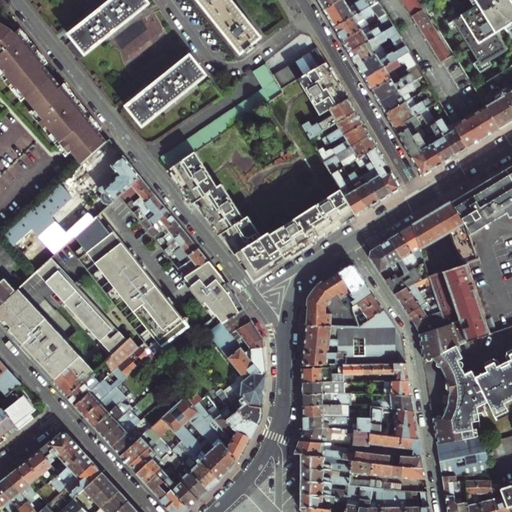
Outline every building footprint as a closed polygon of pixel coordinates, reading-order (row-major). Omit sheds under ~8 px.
[(113,0),(83,24),(69,35),(73,40),(67,45),(79,60),(150,5),(145,0),(113,0)] [(78,0),(85,10),(84,20),(101,9),(89,9),(102,0),(78,0)] [(197,0),(241,54),(245,50),(248,53),(255,48),(252,45),(261,38),(245,18),(231,0),(197,0)] [(318,0),(320,3),(324,10),(340,0),(318,0)] [(379,1),(378,0),(360,0),(349,7),(344,0),(340,0),(324,10),(330,20),(335,28),(379,1)] [(420,0),(401,0),(443,65),(447,62),(446,61),(455,56),(420,0)] [(511,0),(476,0),(479,4),(452,21),(481,67),(507,51),(497,33),(506,27),(508,31),(511,28),(511,0)] [(379,1),(335,28),(339,35),(342,41),(368,26),(369,25),(366,19),(371,16),(371,14),(374,13),(377,14),(380,19),(387,14),(379,1)] [(368,26),(342,41),(347,48),(350,53),(394,26),(387,14),(380,19),(382,22),(380,26),(371,31),(368,26)] [(0,66),(0,73),(13,89),(22,101),(45,129),(58,145),(65,154),(68,157),(73,153),(78,159),(83,165),(99,150),(105,145),(108,142),(104,138),(100,133),(103,130),(80,101),(67,85),(63,88),(47,67),(51,65),(23,30),(17,35),(15,32),(0,22),(0,66)] [(402,39),(394,26),(350,53),(354,60),(357,66),(384,50),(380,44),(386,41),(386,39),(388,38),(391,38),(394,44),(402,39)] [(67,33),(65,30),(57,35),(60,39),(67,33)] [(409,51),(402,39),(394,44),(397,49),(396,51),(394,53),(392,52),(387,55),(384,50),(357,66),(361,72),(365,78),(409,51)] [(302,58),(273,75),(281,89),(298,79),(327,63),(318,48),(315,49),(302,57),(302,58)] [(417,63),(409,51),(365,78),(369,85),(372,90),(397,75),(394,70),(401,66),(400,65),(405,62),(409,68),(410,68),(417,63)] [(140,95),(126,106),(143,127),(208,76),(191,55),(176,67),(140,95)] [(263,88),(161,158),(169,170),(171,169),(197,151),(283,92),(281,89),(273,75),(267,63),(253,71),(263,88)] [(337,81),(327,63),(298,79),(319,116),(323,114),(348,99),(337,81)] [(409,68),(397,75),(372,90),(375,97),(379,102),(417,80),(410,68),(409,68)] [(421,88),(417,80),(379,102),(383,109),(386,114),(413,98),(416,96),(414,92),(421,88)] [(511,90),(509,85),(501,90),(511,108),(511,90)] [(486,106),(486,107),(500,130),(509,124),(511,122),(511,108),(501,90),(493,95),(496,100),(486,106)] [(433,105),(439,101),(435,94),(429,98),(433,105)] [(417,105),(413,98),(386,114),(392,124),(398,135),(408,129),(404,122),(416,115),(420,113),(428,108),(433,105),(429,98),(417,105)] [(352,105),(348,99),(323,114),(326,120),(320,123),(316,123),(311,127),(309,122),(303,125),(311,139),(329,128),(356,112),(352,105)] [(439,101),(433,105),(428,108),(456,156),(462,153),(468,148),(452,122),(446,125),(438,113),(444,109),(439,101)] [(449,117),(452,122),(468,148),(484,139),(500,130),(486,107),(462,122),(456,113),(449,117)] [(434,133),(428,137),(444,163),(451,159),(456,156),(428,108),(420,113),(427,125),(430,126),(434,133)] [(359,119),(356,112),(329,128),(332,133),(319,141),(323,148),(337,139),(363,124),(359,119)] [(408,129),(432,170),(438,167),(444,163),(428,137),(423,140),(419,132),(418,133),(414,127),(421,123),(416,115),(404,122),(408,129)] [(366,129),(363,124),(337,139),(341,145),(333,150),(329,150),(326,152),(323,148),(318,151),(325,163),(343,152),(370,136),(366,129)] [(408,129),(398,135),(405,146),(423,176),(427,173),(432,170),(408,129)] [(373,141),(370,136),(343,152),(347,157),(328,168),(331,174),(343,167),(348,164),(362,156),(367,153),(377,147),(373,141)] [(388,166),(377,147),(367,153),(391,195),(396,192),(401,189),(388,166)] [(316,242),(356,217),(341,190),(270,234),(269,232),(261,236),(248,215),(244,218),(222,182),(218,185),(197,151),(171,169),(175,176),(171,178),(178,187),(181,186),(183,189),(193,204),(204,219),(207,218),(210,223),(220,239),(232,254),(235,256),(238,254),(255,281),(288,261),(316,242)] [(391,195),(367,153),(362,156),(369,172),(364,176),(380,202),(385,199),(391,195)] [(121,196),(142,177),(127,159),(125,156),(112,166),(120,175),(116,179),(116,180),(107,189),(104,187),(101,189),(101,193),(99,195),(102,198),(102,202),(104,204),(97,210),(101,214),(121,196)] [(511,166),(485,183),(460,198),(451,203),(464,224),(468,236),(506,213),(509,218),(511,215),(511,166)] [(362,213),(368,209),(352,182),(346,185),(341,177),(347,174),(346,172),(343,167),(331,174),(341,190),(356,217),(362,213)] [(375,205),(380,202),(364,176),(358,179),(354,172),(348,176),(352,182),(368,209),(375,205)] [(139,195),(149,187),(146,183),(142,177),(121,196),(124,200),(129,196),(131,198),(137,193),(139,195)] [(60,184),(4,234),(14,246),(32,229),(55,255),(76,236),(95,219),(88,212),(66,232),(52,216),(72,198),(60,184)] [(134,203),(139,209),(156,195),(153,191),(149,187),(139,195),(141,198),(134,203)] [(153,212),(163,204),(159,199),(156,195),(139,209),(137,211),(134,213),(141,222),(147,217),(146,215),(151,210),(153,212)] [(464,224),(451,203),(421,221),(413,226),(421,250),(450,233),(461,265),(466,263),(475,259),(468,236),(464,224)] [(153,227),(170,213),(166,208),(163,204),(153,212),(147,217),(141,222),(150,233),(152,231),(150,229),(153,227)] [(168,230),(177,222),(174,217),(170,213),(153,227),(160,235),(163,231),(166,229),(168,230)] [(95,219),(76,236),(160,350),(162,348),(163,349),(189,330),(185,325),(189,322),(186,318),(182,321),(173,309),(175,307),(169,299),(167,301),(141,267),(144,265),(141,262),(139,263),(132,255),(134,253),(132,249),(129,251),(114,231),(113,232),(100,215),(95,219)] [(174,239),(185,231),(181,227),(177,222),(168,230),(166,229),(163,231),(166,234),(161,239),(158,239),(156,241),(160,245),(165,241),(168,245),(174,239)] [(421,250),(413,226),(407,230),(401,234),(419,266),(425,262),(421,250)] [(165,251),(170,258),(192,240),(188,235),(185,231),(174,239),(177,242),(165,251)] [(390,240),(409,272),(419,266),(401,234),(394,238),(390,240)] [(170,258),(177,266),(181,263),(186,259),(199,249),(195,245),(192,240),(170,258)] [(379,246),(396,275),(399,279),(409,272),(390,240),(385,243),(379,246)] [(396,275),(379,246),(371,251),(370,255),(370,258),(386,282),(390,279),(391,281),(393,279),(393,278),(396,275)] [(186,278),(209,262),(204,255),(199,249),(186,259),(188,263),(184,266),(181,263),(177,266),(186,278)] [(59,263),(53,257),(38,271),(112,356),(127,342),(124,338),(119,332),(114,326),(108,320),(101,312),(96,305),(88,297),(83,290),(81,288),(76,283),(70,276),(65,270),(59,263)] [(211,281),(220,275),(218,273),(213,266),(209,262),(186,278),(188,280),(185,282),(214,319),(217,317),(212,311),(226,302),(220,294),(211,281)] [(425,262),(419,266),(409,272),(399,279),(396,275),(393,278),(393,279),(391,281),(390,279),(386,282),(392,290),(395,295),(407,287),(423,280),(430,277),(425,262)] [(461,265),(430,277),(434,288),(435,294),(442,313),(414,322),(419,334),(460,321),(466,342),(490,334),(466,263),(461,265)] [(344,296),(344,297),(367,283),(354,266),(351,265),(340,272),(331,278),(344,296)] [(220,294),(230,288),(228,286),(222,278),(220,275),(211,281),(220,294)] [(0,305),(16,291),(5,279),(2,281),(0,278),(0,305)] [(344,296),(331,278),(316,289),(315,288),(313,290),(309,296),(308,298),(306,313),(307,313),(306,325),(333,325),(333,314),(326,314),(326,308),(328,304),(329,304),(331,301),(330,300),(332,296),(337,293),(341,298),(344,296)] [(407,287),(395,295),(400,301),(402,305),(413,298),(427,291),(423,280),(407,287)] [(367,283),(344,297),(350,307),(372,292),(370,288),(367,283)] [(226,302),(236,295),(233,292),(230,288),(220,294),(226,302)] [(413,298),(402,305),(406,310),(409,315),(420,307),(417,302),(435,294),(434,288),(427,291),(413,298)] [(79,359),(16,291),(0,305),(0,324),(37,365),(53,382),(79,359)] [(372,292),(350,307),(353,313),(360,309),(363,313),(380,302),(376,297),(372,292)] [(420,307),(409,315),(411,318),(414,322),(442,313),(435,294),(417,302),(420,307)] [(223,324),(245,310),(242,304),(236,295),(226,302),(212,311),(217,317),(223,324)] [(380,302),(363,313),(356,317),(361,326),(361,325),(385,310),(383,307),(380,302)] [(237,331),(239,334),(255,325),(250,318),(245,310),(223,324),(230,334),(231,334),(237,331)] [(402,336),(385,310),(361,325),(361,326),(333,325),(306,325),(305,343),(303,356),(347,355),(347,365),(353,365),(363,365),(373,365),(384,365),(394,364),(407,364),(402,336)] [(460,321),(419,334),(420,335),(423,353),(424,360),(438,357),(440,363),(443,372),(446,385),(446,392),(447,400),(447,412),(446,418),(433,420),(435,432),(437,444),(477,437),(474,422),(478,421),(477,415),(481,414),(480,408),(489,403),(493,410),(497,408),(499,412),(509,407),(506,403),(511,400),(511,355),(508,358),(510,362),(509,363),(510,366),(501,371),(499,367),(497,369),(495,365),(486,370),(488,374),(477,380),(473,374),(466,378),(457,361),(463,358),(457,346),(466,342),(460,321)] [(235,382),(223,391),(241,414),(250,407),(262,408),(264,408),(266,389),(267,375),(263,375),(243,349),(231,334),(230,334),(223,324),(210,334),(241,374),(236,378),(235,382)] [(251,349),(264,348),(263,339),(260,334),(255,325),(239,334),(242,338),(240,339),(242,341),(244,340),(248,345),(251,349)] [(131,339),(127,342),(112,356),(104,363),(113,372),(118,367),(128,377),(153,353),(145,342),(138,348),(131,339)] [(263,375),(267,375),(265,360),(264,348),(251,349),(248,345),(243,349),(263,375)] [(347,355),(303,356),(303,360),(302,366),(328,366),(328,360),(335,360),(335,362),(343,361),(343,365),(347,365),(347,355)] [(92,374),(79,359),(53,382),(61,391),(66,397),(92,374)] [(384,365),(384,375),(388,375),(394,375),(394,364),(384,365)] [(394,364),(394,375),(397,375),(397,379),(397,382),(409,382),(409,379),(408,373),(407,364),(394,364)] [(344,376),(343,365),(342,365),(341,369),(339,369),(339,377),(332,377),(332,369),(302,370),(302,376),(302,383),(344,383),(344,376)] [(343,365),(344,376),(353,376),(353,365),(347,365),(343,365)] [(353,365),(353,376),(360,376),(363,376),(363,365),(353,365)] [(363,365),(363,376),(368,376),(373,376),(373,365),(363,365)] [(373,365),(373,376),(379,376),(384,375),(384,365),(373,365)] [(100,383),(75,406),(80,412),(85,417),(117,387),(128,377),(118,367),(113,372),(119,379),(114,384),(108,377),(100,383)] [(12,374),(8,369),(0,376),(0,390),(7,397),(18,387),(21,384),(12,374)] [(92,374),(66,397),(72,403),(75,406),(100,383),(95,377),(99,373),(96,370),(92,374)] [(409,382),(397,382),(394,382),(392,397),(412,397),(411,390),(409,382)] [(344,383),(302,383),(303,389),(303,396),(344,396),(344,383)] [(25,395),(18,387),(7,397),(5,399),(11,406),(5,411),(16,426),(28,417),(36,410),(24,396),(25,395)] [(117,387),(85,417),(91,424),(94,427),(121,402),(126,397),(117,387)] [(226,405),(220,410),(235,430),(251,439),(256,430),(259,424),(241,414),(223,391),(222,389),(217,393),(226,405)] [(197,392),(189,398),(194,405),(200,400),(203,398),(197,392)] [(187,396),(162,418),(171,428),(183,441),(220,481),(228,472),(238,462),(194,405),(189,398),(187,396)] [(344,396),(303,396),(303,401),(303,407),(324,407),(348,408),(352,408),(351,396),(344,396)] [(413,405),(412,397),(392,397),(381,397),(381,400),(378,404),(372,404),(371,411),(383,411),(397,411),(414,411),(413,405)] [(200,400),(194,405),(238,462),(239,461),(241,457),(246,448),(251,439),(235,430),(220,410),(218,408),(210,414),(200,400)] [(121,402),(94,427),(99,433),(103,437),(135,407),(132,403),(121,402)] [(135,407),(103,437),(109,443),(113,448),(143,419),(135,411),(139,407),(137,405),(135,407)] [(250,407),(241,414),(259,424),(261,420),(262,416),(262,408),(250,407)] [(324,407),(303,407),(304,413),(304,419),(324,418),(370,423),(371,417),(355,416),(355,417),(348,417),(348,408),(324,407)] [(16,426),(5,411),(2,408),(0,409),(0,433),(3,437),(9,432),(16,426)] [(369,436),(369,437),(379,438),(389,438),(391,438),(391,435),(385,434),(381,434),(381,429),(383,411),(371,411),(371,417),(370,423),(369,436)] [(415,415),(414,411),(397,411),(397,415),(394,415),(393,427),(417,427),(416,423),(415,415)] [(143,419),(113,448),(116,451),(121,456),(151,428),(154,426),(146,417),(143,419)] [(171,428),(162,418),(154,426),(151,428),(160,438),(171,428)] [(324,418),(304,419),(304,425),(304,430),(325,430),(349,433),(369,436),(370,423),(324,418)] [(418,434),(417,427),(393,427),(392,427),(391,435),(391,438),(395,438),(399,439),(419,439),(418,434)] [(151,428),(121,456),(125,461),(130,466),(150,447),(157,441),(160,438),(151,428)] [(325,430),(304,430),(302,434),(300,441),(332,446),(332,443),(351,445),(352,436),(349,436),(349,433),(325,430)] [(350,448),(357,449),(361,449),(369,450),(369,448),(369,437),(369,436),(349,433),(349,436),(352,436),(351,445),(350,448)] [(60,458),(76,443),(68,435),(65,434),(62,434),(49,444),(41,451),(52,464),(60,458)] [(483,436),(477,437),(437,444),(439,452),(442,476),(459,474),(467,474),(477,473),(487,472),(495,471),(490,458),(486,444),(483,436)] [(511,436),(486,444),(490,458),(511,451),(511,436)] [(379,448),(379,438),(369,437),(369,448),(373,448),(379,448)] [(160,438),(157,441),(164,450),(168,446),(166,444),(160,438)] [(388,449),(389,438),(379,438),(379,448),(384,449),(388,449)] [(399,439),(395,438),(391,438),(389,438),(388,449),(394,449),(399,449),(399,439)] [(166,444),(168,446),(210,491),(216,486),(220,481),(183,441),(178,446),(172,439),(166,444)] [(420,445),(419,439),(399,439),(399,449),(407,450),(408,455),(408,457),(422,456),(421,454),(420,445)] [(332,446),(300,441),(297,447),(295,454),(302,455),(335,460),(352,462),(356,462),(357,449),(350,448),(350,452),(331,450),(332,446)] [(68,467),(84,453),(80,448),(76,443),(60,458),(63,462),(55,468),(60,474),(68,467)] [(168,446),(164,450),(158,455),(166,463),(167,465),(174,473),(183,482),(200,501),(205,495),(210,491),(168,446)] [(158,455),(150,447),(130,466),(134,470),(137,474),(154,459),(158,455)] [(367,464),(368,456),(364,455),(360,455),(361,449),(357,449),(356,462),(363,463),(367,464)] [(52,464),(41,451),(33,457),(18,469),(35,489),(44,481),(41,477),(45,473),(48,476),(51,474),(48,471),(54,467),(52,464)] [(66,489),(94,463),(89,458),(84,453),(68,467),(60,474),(52,480),(63,492),(66,489)] [(335,460),(302,455),(302,462),(302,467),(334,471),(351,473),(351,467),(335,465),(335,460)] [(377,465),(378,457),(374,456),(368,456),(367,464),(373,465),(377,465)] [(424,468),(422,456),(408,457),(401,458),(401,462),(401,469),(402,469),(413,468),(424,468)] [(390,467),(390,458),(384,457),(378,457),(377,465),(383,466),(390,467)] [(154,459),(137,474),(143,480),(146,484),(167,465),(166,463),(161,467),(154,459)] [(351,467),(351,473),(356,474),(361,474),(363,463),(356,462),(352,462),(351,467)] [(75,498),(84,489),(102,472),(98,468),(94,463),(66,489),(75,498)] [(367,464),(363,463),(361,474),(367,475),(372,476),(373,465),(367,464)] [(167,465),(146,484),(151,489),(153,492),(165,481),(170,477),(174,473),(167,465)] [(377,465),(373,465),(372,476),(377,476),(382,477),(383,466),(377,465)] [(390,467),(383,466),(382,477),(387,478),(392,478),(394,468),(390,467)] [(334,471),(302,467),(302,472),(302,479),(332,483),(349,486),(350,479),(333,477),(334,471)] [(401,469),(394,468),(392,478),(397,479),(402,479),(402,469),(401,469)] [(413,468),(402,469),(402,479),(408,479),(413,479),(413,468)] [(424,468),(413,468),(413,479),(419,479),(425,479),(424,472),(424,468)] [(35,489),(18,469),(13,473),(8,477),(26,500),(32,495),(31,494),(35,490),(35,489)] [(500,488),(495,471),(487,472),(488,479),(495,511),(508,511),(507,508),(500,488)] [(101,508),(120,491),(112,483),(102,472),(84,489),(101,508)] [(481,511),(480,504),(478,480),(477,473),(467,474),(467,480),(469,511),(481,511)] [(444,486),(445,494),(456,493),(456,489),(460,489),(460,481),(459,474),(442,476),(444,486)] [(349,486),(360,487),(360,490),(367,491),(373,492),(376,492),(382,493),(382,490),(394,492),(403,493),(404,486),(373,481),(355,479),(355,477),(350,476),(350,479),(349,486)] [(26,500),(8,477),(3,481),(0,483),(0,487),(18,510),(28,502),(26,500)] [(170,477),(165,481),(191,509),(196,505),(200,501),(183,482),(179,486),(170,477)] [(332,483),(302,479),(302,486),(302,493),(348,499),(349,492),(331,490),(332,483)] [(495,511),(488,479),(478,480),(480,504),(481,511),(495,511)] [(469,511),(467,480),(460,481),(460,489),(460,493),(456,493),(445,494),(448,511),(469,511)] [(165,481),(153,492),(172,511),(187,511),(191,509),(165,481)] [(511,484),(500,488),(507,508),(511,505),(511,484)] [(349,486),(349,492),(348,499),(346,511),(357,511),(358,506),(359,506),(360,490),(360,487),(349,486)] [(16,511),(18,510),(0,487),(0,506),(2,509),(7,505),(12,511),(16,511)] [(87,511),(75,498),(66,489),(63,492),(40,511),(87,511)] [(394,511),(394,492),(382,490),(382,493),(383,511),(394,511)] [(115,511),(118,509),(128,501),(124,496),(120,491),(101,508),(104,511),(115,511)] [(370,511),(372,499),(373,492),(367,491),(365,507),(359,506),(358,506),(357,511),(370,511)] [(376,498),(372,499),(370,511),(383,511),(382,493),(376,492),(376,498)] [(405,511),(403,493),(394,492),(394,511),(405,511)] [(348,499),(302,493),(302,500),(302,508),(346,511),(348,499)] [(414,493),(403,493),(405,511),(417,511),(417,509),(414,493)] [(430,511),(428,493),(420,493),(422,508),(417,509),(417,511),(430,511)] [(118,509),(120,511),(138,511),(128,501),(118,509)] [(35,511),(28,502),(18,510),(19,511),(35,511)]
